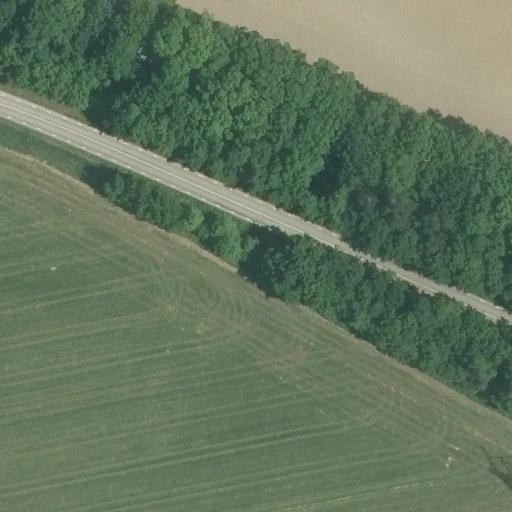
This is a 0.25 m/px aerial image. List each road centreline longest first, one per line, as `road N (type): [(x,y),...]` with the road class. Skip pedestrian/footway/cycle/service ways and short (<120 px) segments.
road 1 (unclassified): [(511,320),(134,151),(0,107)]
road 2 (unclassified): [(511,205),(7,0)]
